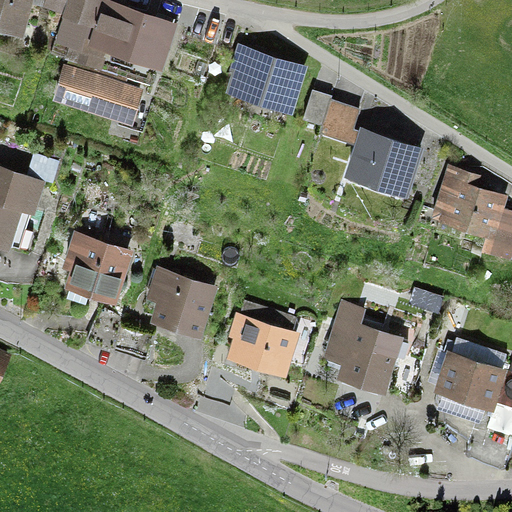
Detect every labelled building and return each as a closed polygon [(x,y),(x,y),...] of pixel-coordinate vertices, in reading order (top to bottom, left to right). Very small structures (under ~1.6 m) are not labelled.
[(35,0),(0,0),(0,28),(25,35),(35,0)] [(44,0),(43,4),(65,11),(68,0),(44,0)] [(177,27),(92,0),(68,0),(65,11),(57,37),(74,43),(70,57),(98,66),(105,44),(165,64),(177,27)] [(309,68),(239,49),(227,91),(297,110),(309,68)] [(98,66),(70,57),(59,90),(138,116),(149,82),(98,66)] [(368,110),(342,103),(332,138),(339,140),(334,158),(389,173),(400,133),(364,124),(368,110)] [(39,179),(0,165),(0,239),(1,235),(34,246),(47,209),(31,203),(39,179)] [(482,175),(450,165),(435,215),(490,232),(486,246),(511,254),(511,209),(508,208),(511,195),(511,193),(480,184),(482,175)] [(135,247),(75,231),(60,287),(120,302),(135,247)] [(218,287),(166,271),(150,320),(202,336),(218,287)] [(303,321),(246,303),(232,345),(290,363),(303,321)] [(366,312),(341,305),(325,359),(343,365),(338,379),(389,394),(406,337),(363,324),(366,312)] [(125,320),(95,310),(87,337),(117,347),(125,320)] [(156,330),(125,320),(117,347),(148,356),(156,330)] [(504,353),(455,338),(441,387),(476,397),(489,401),(500,366),(504,353)] [(0,387),(14,355),(0,348),(0,387)] [(511,369),(500,366),(489,401),(476,397),(473,408),(480,410),(469,446),(511,459),(511,369)]
